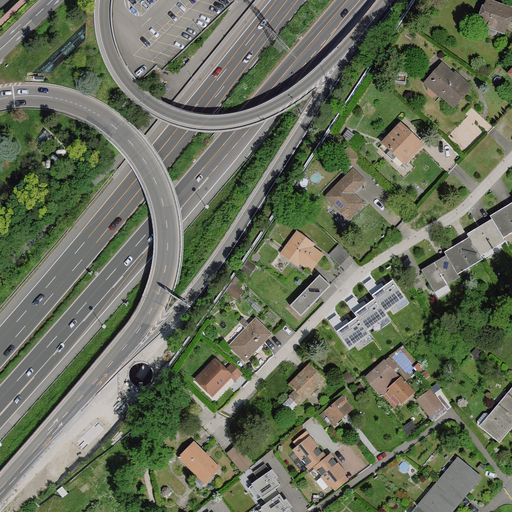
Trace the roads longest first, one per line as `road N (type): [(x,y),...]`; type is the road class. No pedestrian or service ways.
road 1 (primary): [(59,426),(134,361),(198,288),(376,15)]
road 2 (motorway): [(33,371),(348,0)]
road 3 (primary): [(59,426),(155,301),(167,224),(142,156),(105,118),(56,97),(0,98)]
road 4 (motorway): [(289,0),(0,348)]
road 5 (residential): [(213,428),(363,271),(457,214),(511,160)]
road 6 (primary): [(104,0),(112,56),(134,89),(157,108),(207,123),(285,100),(376,15)]
